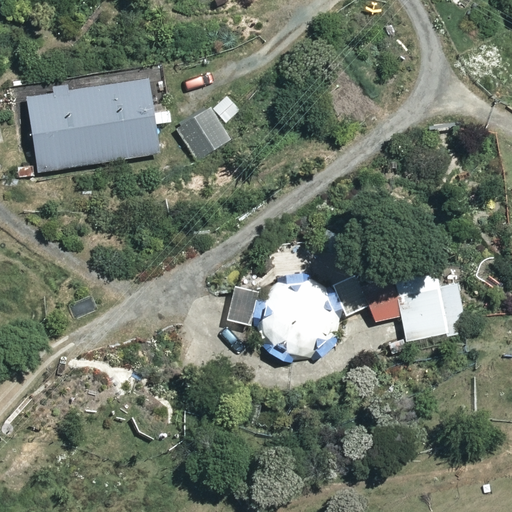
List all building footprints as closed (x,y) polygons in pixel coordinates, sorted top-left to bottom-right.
[(168,123),(165,105),(147,108),(142,77),(23,95),(34,172),(156,154),(152,125),(168,123)] [(231,141),(209,107),(176,130),(199,163),(231,141)] [(388,298),(375,264),(327,282),(340,316),(388,298)] [(433,286),(428,269),(388,280),(407,352),(466,336),(451,281),(433,286)] [(330,306),(334,304),(327,291),(324,292),(313,283),(296,277),(295,270),(278,272),(279,279),(267,285),(255,299),(244,298),(243,316),(251,317),(255,336),(263,346),(261,349),(277,362),(282,356),(297,357),(312,352),(318,358),(331,346),(325,340),(329,331),(335,332),(337,315),(332,314),(330,306)] [(105,416),(100,371),(51,376),(56,422),(105,416)]
